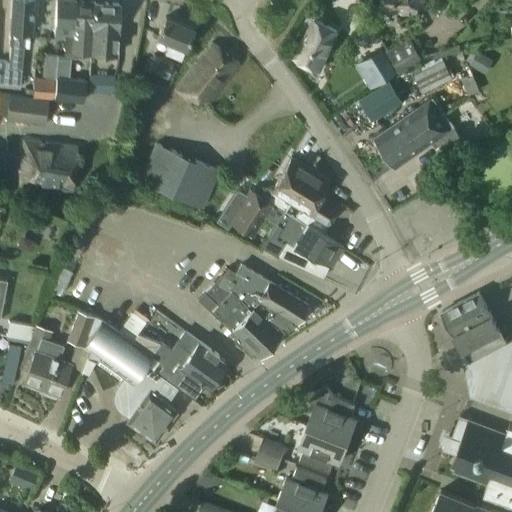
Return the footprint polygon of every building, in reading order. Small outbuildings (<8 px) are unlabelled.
[(10,0),(8,45),(9,45),(10,45),(9,60),(8,65),(21,66),(23,45),(24,36),(25,30),(31,31),(31,23),(32,0),(10,0)] [(71,0),(57,0),(55,38),(65,38),(65,44),(64,55),(64,57),(72,57),(76,0),(71,0)] [(95,2),(76,0),(72,57),(79,57),(79,52),(91,52),(95,2)] [(382,0),(381,13),(417,15),(417,7),(425,8),(425,0),(382,0)] [(116,54),(119,4),(95,2),(91,52),(116,54)] [(157,36),(169,41),(164,53),(180,60),(185,48),(193,28),(165,16),(157,36)] [(319,71),(319,70),(339,32),(314,19),(294,58),(319,71)] [(423,61),(410,38),(386,52),(399,74),(423,61)] [(189,100),(191,97),(197,102),(198,102),(201,99),(209,101),(238,62),(211,41),(181,79),(182,80),(175,90),(189,100)] [(382,48),(364,59),(379,84),(397,74),(382,48)] [(167,78),(174,61),(154,52),(147,69),(167,78)] [(423,93),(434,87),(453,78),(442,57),(412,71),(423,93)] [(0,59),(0,85),(19,87),(21,66),(8,65),(9,60),(0,59)] [(88,87),(87,90),(113,92),(114,74),(88,73),(88,87)] [(53,78),(34,76),(32,96),(52,97),(53,78)] [(56,76),(53,97),(82,101),(85,79),(56,76)] [(391,82),(359,102),(373,123),(404,104),(391,82)] [(48,98),(9,93),(5,120),(45,125),(48,98)] [(376,138),(387,152),(445,113),(434,97),(376,138)] [(445,113),(387,152),(397,167),(432,143),(436,149),(440,146),(444,152),(464,139),(455,126),(454,126),(445,113)] [(73,189),(78,146),(24,141),(20,184),(73,189)] [(219,169),(171,149),(154,142),(138,179),(202,207),(219,169)] [(311,168),(292,156),(272,189),(266,186),(260,195),(250,189),(247,195),(237,190),(218,222),(229,228),(232,223),(253,236),(273,203),(283,209),(283,210),(285,211),(290,203),(311,168)] [(311,168),(290,203),(299,209),(294,217),(321,233),(322,232),(339,206),(327,199),(325,202),(318,198),(330,179),(311,168)] [(283,210),(262,242),(260,246),(278,256),(287,242),(292,245),(293,245),(332,265),(343,247),(335,242),(336,241),(322,232),(321,233),(294,217),(285,211),(283,210)] [(113,280),(119,268),(88,255),(83,268),(113,280)] [(220,271),(215,281),(225,286),(225,287),(231,290),(232,289),(252,308),(253,307),(279,331),(289,318),(296,322),(297,323),(308,304),(268,280),(239,262),(235,270),(227,265),(222,272),(220,271)] [(215,281),(205,291),(217,303),(218,304),(211,311),(223,323),(231,330),(227,333),(241,347),(245,343),(259,357),(281,334),(280,333),(279,331),(253,307),(252,308),(232,289),(231,290),(225,287),(225,286),(215,281)] [(480,293),(442,313),(453,334),(463,353),(472,397),(511,411),(511,341),(507,344),(491,314),(480,293)] [(78,308),(66,338),(83,346),(94,315),(78,308)] [(94,315),(83,346),(88,349),(87,353),(98,356),(100,358),(97,362),(120,379),(123,374),(126,376),(118,387),(122,410),(129,416),(128,417),(127,419),(155,439),(171,417),(176,410),(167,403),(165,401),(176,385),(157,372),(145,363),(151,354),(131,339),(104,319),(94,315)] [(5,334),(29,339),(35,325),(34,325),(8,320),(5,334)] [(35,325),(29,339),(31,340),(25,354),(33,357),(24,381),(60,394),(72,363),(59,358),(64,345),(48,339),(52,329),(34,323),(34,325),(35,325)] [(160,342),(151,354),(164,363),(157,372),(176,385),(194,397),(203,384),(209,388),(211,384),(215,384),(219,379),(217,375),(225,363),(216,357),(218,353),(211,349),(199,340),(184,330),(172,348),(161,340),(160,342)] [(131,339),(151,354),(160,342),(137,332),(131,339)] [(9,342),(3,370),(15,372),(20,345),(9,342)] [(315,406),(308,424),(349,440),(356,423),(350,421),(357,404),(335,395),(327,386),(310,399),(315,406)] [(445,444),(442,451),(444,451),(455,455),(451,465),(455,467),(453,472),(487,485),(484,494),(511,504),(511,425),(510,425),(506,434),(462,417),(460,416),(448,446),(445,444)] [(349,440),(308,424),(299,447),(305,449),(300,461),(330,473),(337,455),(342,458),(349,440)] [(264,438),(260,448),(283,457),(287,446),(264,438)] [(283,457),(260,448),(256,460),(278,469),(283,457)] [(288,477),(279,498),(313,511),(320,511),(326,498),(320,496),(327,479),(298,468),(293,479),(288,477)] [(440,491),(431,511),(495,511),(480,505),(479,507),(440,491)] [(313,511),(279,498),(273,511),(313,511)] [(200,510),(203,511),(234,511),(226,509),(204,500),(200,510)]
